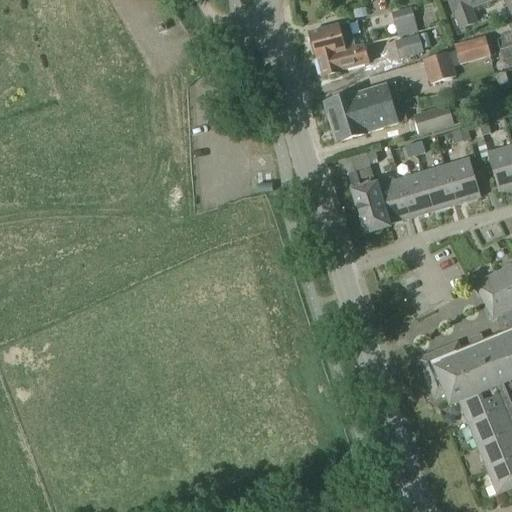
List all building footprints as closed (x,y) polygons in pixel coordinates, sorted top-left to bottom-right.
[(498,0),(447,0),(453,17),(456,16),(461,30),(475,25),(470,11),(498,0)] [(397,30),(414,25),(411,12),(393,17),(397,30)] [(361,37),(380,31),(376,17),(357,23),(361,37)] [(355,50),(348,25),(338,28),(338,27),(309,35),(312,47),(310,50),(312,56),(315,58),(316,61),(318,60),(317,60),(355,50)] [(414,25),(397,30),(399,39),(417,34),(414,25)] [(394,43),(399,61),(423,54),(418,36),(394,43)] [(455,55),(430,62),(423,64),(430,87),(456,79),(453,69),(494,57),(489,38),(453,49),(455,55)] [(317,60),(318,60),(323,79),(340,74),(340,73),(368,66),(363,47),(355,50),(317,60)] [(395,85),(390,86),(325,106),(331,127),(402,105),(395,85)] [(402,105),(331,127),(337,144),(407,123),(402,105)] [(413,117),(420,139),(454,128),(448,106),(413,117)] [(487,123),(478,125),(482,137),(490,134),(487,123)] [(459,131),(451,134),(454,145),(463,143),(459,131)] [(425,155),(421,143),(413,146),(416,158),(425,155)] [(413,146),(405,149),(408,160),(416,158),(413,146)] [(511,188),(511,152),(510,147),(487,154),(499,193),(511,188)] [(378,164),(375,153),(366,155),(370,167),(378,164)] [(445,167),(457,206),(480,198),(468,160),(445,167)] [(445,167),(422,175),(433,213),(457,206),(445,167)] [(360,185),(356,174),(348,177),(351,188),(360,185)] [(433,213),(422,175),(398,182),(410,220),(433,213)] [(376,189),(382,208),(387,227),(410,220),(398,182),(376,189)] [(353,194),(359,215),(382,208),(376,189),(376,187),(353,194)] [(382,208),(359,215),(366,236),(388,229),(387,227),(382,208)] [(511,266),(507,268),(505,271),(506,275),(499,278),(511,302),(511,266)] [(511,302),(499,278),(499,279),(497,275),(493,277),(485,280),(483,282),(484,287),(476,291),(475,287),(473,288),(492,323),(496,321),(498,327),(511,319),(511,302)] [(449,407),(458,404),(502,386),(508,383),(511,392),(511,319),(498,327),(501,335),(459,352),(457,345),(427,358),(425,359),(424,360),(423,361),(422,363),(421,365),(421,367),(421,368),(421,370),(421,372),(427,386),(432,394),(433,395),(435,396),(437,396),(439,397),(441,397),(443,396),(445,396),(449,407)] [(471,424),(511,408),(502,386),(458,404),(459,407),(461,415),(463,417),(468,417),(471,424)] [(511,410),(511,408),(471,424),(467,426),(469,430),(471,438),(473,441),(477,440),(481,448),(511,435),(511,410)] [(511,435),(481,448),(477,449),(479,454),(481,462),(483,464),(487,463),(491,471),(511,462),(511,435)] [(511,462),(491,471),(487,473),(489,477),(491,485),(493,488),(497,487),(501,495),(497,496),(497,497),(511,490),(511,462)]
